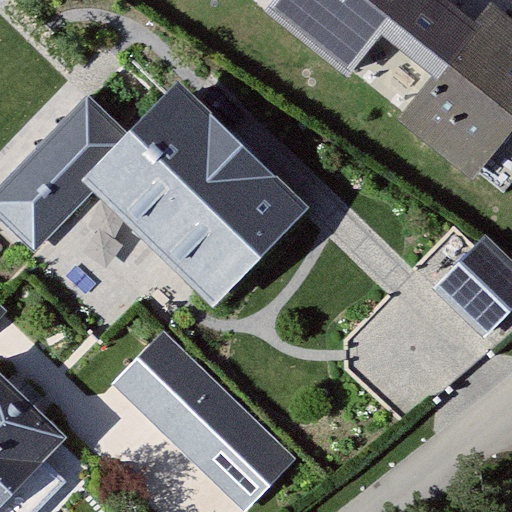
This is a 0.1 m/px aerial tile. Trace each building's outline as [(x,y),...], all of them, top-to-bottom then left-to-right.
[(435,73),(482,17),(461,0),(267,0),(264,5),(347,74),(383,30),(435,73)] [(511,144),(511,20),(493,6),(482,17),(435,73),(397,131),(476,191),(511,144)] [(300,208),(176,89),(131,136),(89,96),(0,187),(0,222),(30,251),(93,186),(211,300),(300,208)] [(511,300),(511,265),(485,240),(439,289),(484,330),(511,300)] [(292,455),(166,333),(118,382),(244,504),(292,455)] [(0,510),(71,438),(0,369),(0,510)]
